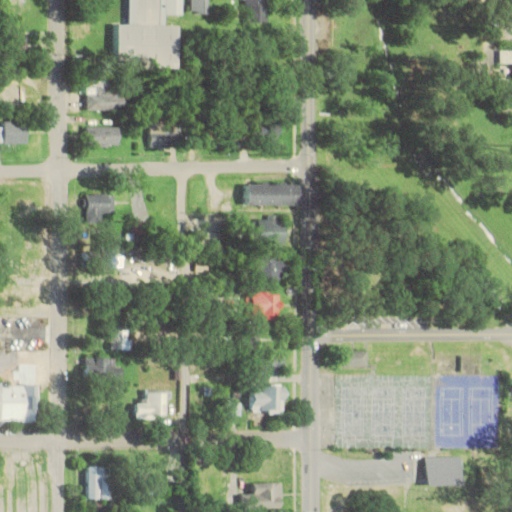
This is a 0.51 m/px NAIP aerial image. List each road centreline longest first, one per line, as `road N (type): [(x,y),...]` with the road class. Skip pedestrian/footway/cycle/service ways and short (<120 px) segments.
road 1 (tertiary): [(309,511),(308,0)]
road 2 (residential): [(59,511),(59,0)]
road 3 (residential): [(310,443),(0,443)]
road 4 (residential): [(308,166),(0,171)]
road 5 (residential): [(310,338),(511,337)]
